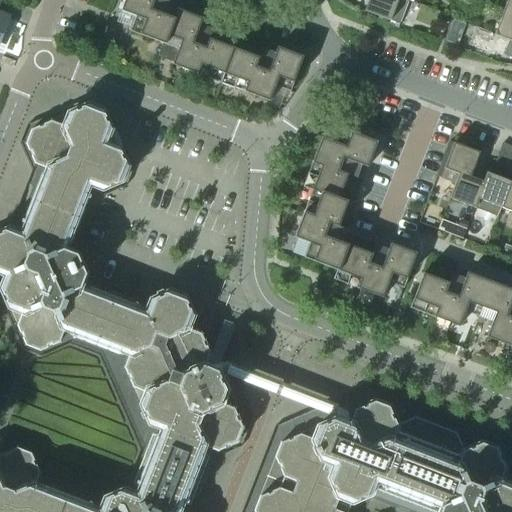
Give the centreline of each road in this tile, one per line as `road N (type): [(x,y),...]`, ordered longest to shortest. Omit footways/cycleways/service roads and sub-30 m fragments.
road 1 (residential): [(256,145),(252,267),(267,307),(511,404)]
road 2 (residential): [(256,145),(60,68),(43,69)]
road 3 (residential): [(511,124),(340,50)]
road 4 (residential): [(256,145),(340,50)]
